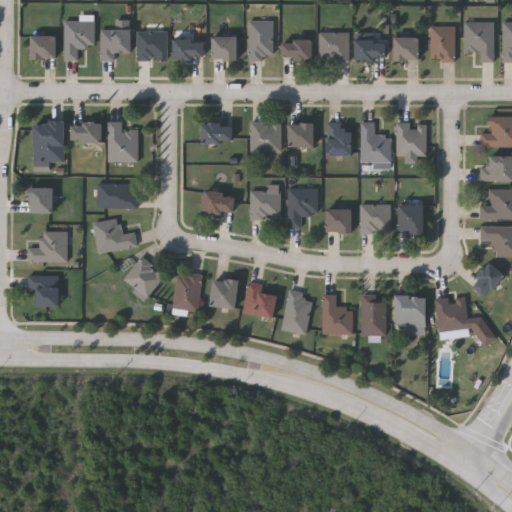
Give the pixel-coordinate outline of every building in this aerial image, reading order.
[(495,60),(481,60),(481,51),(465,51),(465,17),(495,16),(495,60)] [(64,20),(95,20),(95,47),(78,47),(78,59),(64,59),(64,20)] [(249,20),(273,20),(273,59),(249,59),(249,20)] [(431,59),(431,25),(455,25),(455,59),(431,59)] [(115,59),(101,59),(101,29),(132,29),(132,51),(115,51),(115,59)] [(167,31),(167,59),(137,59),(137,31),(167,31)] [(349,59),(319,59),(319,31),(349,31),(349,59)] [(31,58),(31,35),(57,35),(57,58),(31,58)] [(213,59),(213,36),(238,36),(238,59),(213,59)] [(395,36),(420,36),(420,59),(395,59),(395,36)] [(174,39),(205,39),(205,58),(174,58),(174,39)] [(283,39),(313,39),(313,59),(283,59),(283,39)] [(386,59),(356,59),(356,39),(386,39),(386,59)] [(508,116),(508,146),(480,146),(480,132),(490,132),(490,116),(508,116)] [(34,161),(34,121),(65,121),(65,161),(34,161)] [(102,121),(102,141),(72,141),(72,121),(102,121)] [(122,121),(122,130),(138,130),(138,161),(108,161),(108,121),(122,121)] [(281,122),(281,151),(251,151),(251,122),(281,122)] [(314,122),(315,146),(290,146),(290,123),(314,122)] [(390,161),(361,161),(361,122),(375,122),(375,134),(390,134),(390,161)] [(396,155),(396,122),(426,122),(426,155),(417,155),(417,162),(404,162),(404,155),(396,155)] [(203,123),(234,123),(234,142),(203,142),(203,123)] [(327,124),(352,124),(352,155),(327,155),(327,124)] [(508,180),(480,180),(480,165),(491,165),(491,155),(508,155),(508,180)] [(135,207),(97,207),(97,183),(135,183),(135,207)] [(30,212),(30,187),(53,187),(53,212),(30,212)] [(318,214),(301,214),(301,226),(288,226),(288,187),(318,187),(318,214)] [(508,188),(508,219),(480,219),(480,204),(490,204),(490,188),(508,188)] [(250,218),(250,190),(281,190),(281,218),(250,218)] [(204,210),(205,191),(236,194),(234,213),(204,210)] [(390,203),(390,232),(360,232),(360,203),(390,203)] [(425,204),(425,231),(400,231),(400,204),(425,204)] [(353,208),(353,231),(327,231),(327,208),(353,208)] [(97,251),(93,221),(119,218),(121,234),(135,232),(137,246),(97,251)] [(508,225),(508,256),(494,256),(494,240),(480,240),(480,225),(508,225)] [(67,261),(27,261),(27,247),(41,247),(41,231),(67,231),(67,261)] [(123,278),(141,256),(165,274),(147,297),(123,278)] [(472,286),(491,261),(506,273),(487,297),(472,286)] [(200,273),(200,310),(175,310),(176,272),(200,273)] [(37,305),(37,289),(28,289),(28,274),(59,274),(59,305),(37,305)] [(238,306),(213,306),(213,279),(238,279),(238,306)] [(262,292),(278,294),(275,317),(244,312),(248,281),(263,283),(262,292)] [(304,291),(303,298),(311,300),(307,333),(283,329),(288,288),(304,291)] [(323,333),(323,293),(337,293),(337,306),(353,306),(353,333),(323,333)] [(426,332),(396,332),(396,294),(427,295),(426,332)] [(362,335),(362,295),(371,295),(371,300),(386,300),(386,335),(362,335)] [(468,329),(439,333),(436,298),(465,295),(468,329)]
